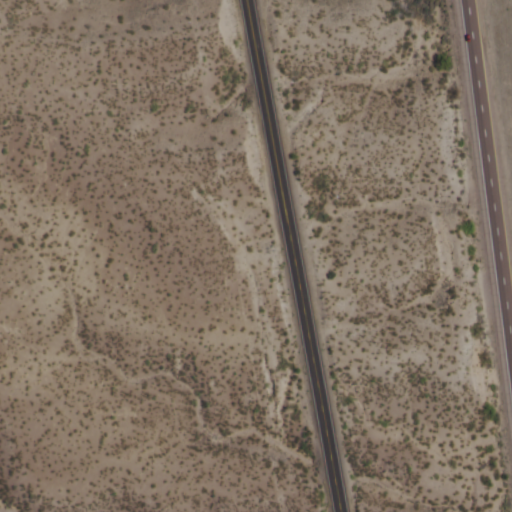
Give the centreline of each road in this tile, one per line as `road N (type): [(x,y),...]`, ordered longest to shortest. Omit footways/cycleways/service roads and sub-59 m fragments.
road 1 (secondary): [(339,511),(248,0)]
road 2 (motorway): [(462,0),(511,379)]
